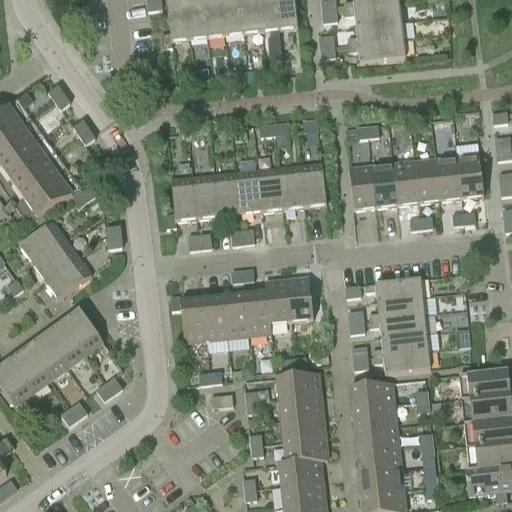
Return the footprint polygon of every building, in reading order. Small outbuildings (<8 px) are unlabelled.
[(166,1),(170,38),(171,47),(189,45),(184,0),(177,0),(173,0),(166,0),(166,1)] [(184,0),(189,45),(207,43),(202,0),(184,0)] [(202,0),(207,43),(225,41),(220,0),(202,0)] [(220,0),(225,41),(243,39),(238,0),(220,0)] [(238,0),(243,39),(261,37),(256,0),(238,0)] [(256,0),(261,37),(279,35),(274,0),(256,0)] [(274,0),(279,35),(297,33),(293,0),(274,0)] [(399,8),(397,0),(351,0),(353,6),(343,7),(344,14),(399,8)] [(161,14),(160,3),(146,5),(147,16),(161,14)] [(320,6),(321,17),(336,15),(335,4),(320,6)] [(401,26),(399,8),(344,14),(344,22),(354,20),(355,31),(401,26)] [(337,26),(336,15),(321,17),(323,28),(337,26)] [(403,44),(401,26),(355,31),(356,42),(347,43),(347,50),(403,44)] [(172,52),(171,47),(170,38),(161,39),(162,53),(172,52)] [(282,64),(279,41),(267,42),(270,65),(282,64)] [(318,42),(319,53),(334,52),(332,41),(318,42)] [(405,63),(403,44),(347,50),(348,57),(358,56),(359,68),(405,63)] [(335,63),(334,52),(319,53),(321,64),(335,63)] [(254,75),(246,76),(247,84),(254,83),(254,75)] [(52,108),(63,100),(57,91),(45,99),(52,108)] [(70,109),(63,100),(52,108),(58,117),(70,109)] [(0,144),(22,129),(9,111),(0,116),(0,144)] [(493,129),(507,128),(506,116),(492,118),(493,129)] [(304,137),(318,135),(317,124),(303,126),(304,137)] [(76,143),(88,135),(82,126),(70,134),(76,143)] [(288,127),(273,129),(275,140),(289,139),(288,127)] [(0,171),(34,147),(22,129),(0,144),(0,171)] [(260,142),(275,140),(273,129),(259,131),(260,142)] [(378,130),(367,131),(368,142),(379,141),(378,130)] [(357,144),(368,142),(367,131),(356,132),(357,144)] [(94,144),(88,135),(76,143),(83,152),(94,144)] [(496,154),(510,153),(509,142),(494,143),(496,154)] [(458,147),(459,160),(465,160),(465,155),(479,154),(478,146),(458,147)] [(0,171),(12,189),(47,164),(34,147),(0,171)] [(511,164),(510,153),(496,154),(497,165),(511,164)] [(479,159),(457,162),(461,203),(483,201),(479,159)] [(457,162),(435,164),(440,206),(461,203),(457,162)] [(59,182),(47,164),(12,189),(25,206),(59,182)] [(435,164),(414,166),(418,208),(440,206),(435,164)] [(397,210),(418,208),(414,166),(392,169),(397,210)] [(322,168),(300,171),(304,212),(326,210),(322,168)] [(375,213),(397,210),(392,169),(371,171),(375,213)] [(278,173),(283,215),(304,212),(300,171),(278,173)] [(375,213),(371,171),(349,173),(353,215),(375,213)] [(278,173),(257,175),(261,217),(283,215),(278,173)] [(257,175),(235,178),(240,219),(261,217),(257,175)] [(500,190),(511,188),(511,177),(498,179),(500,190)] [(218,222),(240,219),(235,178),(214,180),(218,222)] [(197,224),(218,222),(214,180),(192,182),(197,224)] [(59,182),(25,206),(38,225),(73,200),(59,182)] [(176,226),(197,224),(192,182),(170,185),(174,218),(175,226),(176,226)] [(511,199),(511,188),(500,190),(501,201),(511,199)] [(82,198),(88,207),(99,199),(92,191),(82,198)] [(78,214),(88,207),(82,198),(72,205),(78,214)] [(504,226),(511,225),(511,214),(502,215),(504,226)] [(463,218),(464,229),(475,228),(473,217),(463,218)] [(176,232),(176,226),(175,226),(174,218),(165,219),(166,233),(176,232)] [(453,230),(464,229),(463,218),(452,219),(453,230)] [(420,223),(421,234),(432,233),(431,221),(420,223)] [(410,235),(421,234),(420,223),(409,224),(410,235)] [(32,269),(66,245),(53,226),(19,251),(32,269)] [(105,233),(106,244),(120,242),(119,231),(105,233)] [(253,234),(242,235),(243,249),(254,248),(253,234)] [(243,249),(242,235),(231,236),(232,250),(243,249)] [(210,238),(199,240),(200,254),(211,253),(210,238)] [(200,254),(199,240),(188,241),(189,255),(200,254)] [(122,253),(120,242),(106,244),(108,255),(122,253)] [(78,262),(66,245),(32,269),(44,286),(78,262)] [(78,262),(44,286),(57,304),(91,280),(78,262)] [(253,274),(242,275),(243,287),(254,285),(253,274)] [(243,287),(242,275),(231,277),(232,288),(243,287)] [(309,282),(286,284),(291,326),(313,324),(309,282)] [(377,307),(422,302),(420,283),(375,288),(375,289),(365,290),(366,297),(375,296),(377,307)] [(11,302),(23,294),(16,284),(4,293),(11,302)] [(291,326),(286,284),(264,287),(266,297),(270,328),(291,326)] [(346,303),(360,301),(359,290),(345,292),(346,303)] [(266,297),(245,299),(249,341),(271,338),(270,328),(266,297)] [(245,299),(223,301),(228,343),(249,341),(245,299)] [(171,315),(180,314),(180,306),(180,300),(170,301),(171,315)] [(206,345),(228,343),(223,301),(202,304),(206,345)] [(368,319),(369,326),(424,320),(422,302),(377,307),(378,318),(368,319)] [(202,304),(180,306),(180,314),(184,348),(206,345),(202,304)] [(79,314),(61,327),(85,361),(103,348),(79,314)] [(362,315),(348,317),(349,328),(363,326),(362,315)] [(426,338),(424,320),(369,326),(370,333),(379,332),(381,343),(426,338)] [(364,337),(363,326),(349,328),(350,339),(364,337)] [(67,373),(85,361),(61,327),(43,339),(67,373)] [(428,356),(426,338),(381,343),(382,353),(372,355),(373,362),(428,356)] [(50,386),(67,373),(43,339),(26,352),(50,386)] [(352,353),(353,364),(367,362),(366,351),(352,353)] [(32,398),(50,386),(26,352),(8,364),(32,398)] [(428,356),(373,362),(374,369),(383,368),(385,379),(430,374),(428,356)] [(305,362),(294,363),(296,374),(307,373),(305,362)] [(368,373),(367,362),(353,364),(354,375),(368,373)] [(296,374),(294,363),(284,364),(285,375),(296,374)] [(0,391),(14,411),(32,398),(8,364),(0,370),(0,391)] [(459,379),(461,404),(511,398),(511,386),(508,387),(507,374),(459,379)] [(210,388),(222,387),(221,376),(209,377),(210,388)] [(200,389),(210,388),(209,377),(199,378),(200,389)] [(276,382),(279,404),(320,400),(318,378),(276,382)] [(107,391),(113,400),(122,394),(116,385),(107,391)] [(349,392),(352,414),(394,410),(391,387),(349,392)] [(104,407),(113,400),(107,391),(98,397),(104,407)] [(415,396),(416,407),(427,406),(426,395),(415,396)] [(246,408),(257,407),(256,396),(245,397),(246,408)] [(511,398),(461,404),(464,428),(511,422),(510,410),(511,409),(511,398)] [(210,401),(211,413),(233,411),(232,399),(210,401)] [(320,400),(279,404),(281,426),(323,421),(320,400)] [(427,406),(416,407),(418,418),(429,417),(427,406)] [(258,418),(257,407),(246,408),(247,419),(258,418)] [(71,416),(78,425),(87,419),(80,410),(71,416)] [(352,414),(354,435),(396,431),(394,410),(352,414)] [(78,425),(71,416),(62,422),(69,432),(78,425)] [(281,426),(283,447),(325,443),(323,421),(281,426)] [(464,428),(467,451),(511,446),(511,423),(511,422),(464,428)] [(354,435),(356,457),(398,452),(396,431),(354,435)] [(420,439),(421,450),(432,449),(431,438),(420,439)] [(251,451),(262,450),(261,439),(249,440),(251,451)] [(283,447),(286,468),(286,469),(320,465),(320,466),(327,465),(325,443),(283,447)] [(469,475),(497,472),(511,470),(511,446),(467,451),(469,475)] [(432,449),(421,450),(422,461),(433,460),(432,449)] [(263,461),(262,450),(251,451),(252,462),(263,461)] [(400,474),(398,452),(356,457),(359,478),(400,474)] [(322,486),(320,466),(320,465),(286,469),(286,468),(278,469),(281,491),(322,486)] [(511,470),(497,472),(500,497),(506,496),(511,495),(511,470)] [(507,506),(506,496),(500,497),(497,472),(469,475),(465,475),(468,500),(494,497),(496,508),(507,506)] [(403,495),(400,474),(359,478),(361,500),(403,495)] [(424,482),(426,493),(437,492),(435,481),(424,482)] [(244,495),(255,494),(254,483),(243,484),(244,495)] [(10,485),(1,492),(7,500),(17,494),(10,485)] [(288,511),(325,508),(322,486),(281,491),(283,511),(288,511)] [(437,492),(426,493),(427,504),(438,503),(437,492)] [(257,505),(255,494),(244,495),(245,506),(257,505)] [(404,511),(403,495),(361,500),(362,511),(404,511)]
